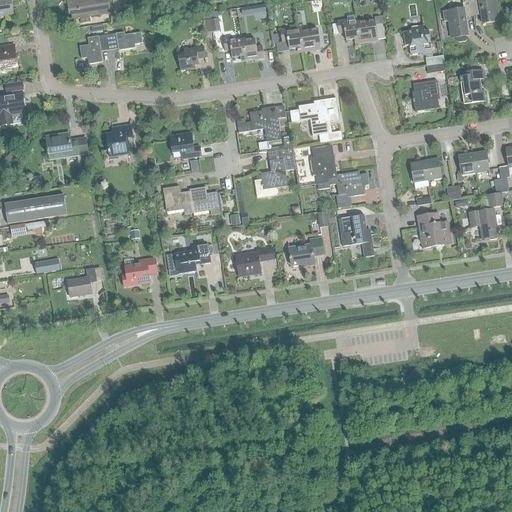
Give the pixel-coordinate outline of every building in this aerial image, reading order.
[(0,0),(0,16),(14,15),(11,0),(0,0)] [(70,20),(100,15),(111,14),(108,0),(84,0),(67,3),(70,20)] [(465,18),(473,17),(471,1),(470,0),(461,0),(464,10),(447,13),(442,13),(444,23),(448,22),(451,39),(468,37),(465,18)] [(478,0),(471,1),(473,17),(481,16),(483,25),(499,22),(495,0),(478,0)] [(374,18),(375,22),(375,26),(385,24),(384,17),(374,18)] [(210,21),(212,33),(221,32),(219,20),(210,21)] [(360,45),(359,42),(356,22),(347,23),(347,21),(337,22),(339,35),(345,34),(346,42),(354,40),(355,45),(360,45)] [(375,26),(375,22),(360,24),(360,21),(356,22),(359,42),(371,41),(371,43),(378,42),(375,26)] [(424,32),(423,27),(411,28),(411,31),(403,33),(405,46),(409,46),(411,56),(425,54),(425,56),(432,55),(428,32),(424,32)] [(303,54),(303,51),(299,31),(291,32),(290,30),(280,31),(282,43),(288,43),(289,51),(298,49),(298,54),(303,54)] [(303,33),(303,30),(299,31),(303,51),(315,49),(315,52),(321,51),(318,31),(303,33)] [(104,37),(106,48),(118,46),(119,51),(136,49),(135,45),(143,44),(141,33),(125,36),(124,33),(104,37)] [(106,48),(104,37),(87,39),(88,46),(80,48),(82,60),(87,59),(88,65),(103,63),(101,49),(106,48)] [(246,62),(246,60),(242,40),(234,41),(233,39),(223,40),(225,53),(231,52),(232,59),(241,58),(242,63),(246,62)] [(242,40),(246,60),(258,58),(258,61),(265,60),(263,47),(257,48),(256,40),(246,42),(246,39),(242,40)] [(10,53),(9,47),(0,48),(0,75),(5,74),(4,71),(18,68),(16,53),(10,53)] [(206,60),(204,48),(188,50),(189,54),(178,56),(181,73),(196,70),(195,67),(199,67),(198,61),(206,60)] [(429,59),(430,66),(444,64),(443,57),(429,59)] [(444,64),(430,66),(426,67),(428,75),(445,72),(444,64)] [(484,80),(483,71),(464,74),(465,77),(459,78),(464,105),(485,102),(483,92),(481,93),(479,81),(484,80)] [(439,101),(437,82),(413,85),(414,93),(412,94),(413,100),(412,100),(413,103),(414,103),(415,112),(439,109),(437,101),(439,101)] [(25,111),(20,83),(4,85),(6,99),(0,100),(0,126),(10,125),(8,114),(25,111)] [(299,110),(290,112),(292,123),(301,122),(310,120),(312,137),(320,135),(322,144),(328,143),(327,134),(328,134),(332,133),(330,122),(339,121),(338,112),(339,112),(338,112),(336,97),(335,97),(335,98),(318,101),(319,104),(315,105),(315,104),(298,107),(299,110)] [(286,118),(284,107),(269,109),(269,113),(266,113),(266,112),(250,114),(253,132),(265,130),(267,143),(281,141),(278,120),(286,118)] [(133,139),(131,126),(112,129),(113,134),(106,136),(110,158),(128,155),(126,140),(133,139)] [(194,148),(192,134),(170,137),(173,155),(181,153),(183,160),(202,157),(200,147),(194,148)] [(70,140),(69,135),(46,138),(47,151),(46,151),(47,156),(65,153),(67,153),(67,158),(90,155),(89,149),(79,150),(79,149),(79,148),(79,146),(78,141),(70,142),(70,140)] [(271,149),(271,152),(292,149),(290,136),(283,137),(284,147),(271,149)] [(310,159),(313,177),(316,176),(317,185),(329,184),(328,180),(337,179),(337,176),(335,167),(332,168),(330,152),(329,146),(312,148),(314,158),(310,159)] [(292,149),(271,152),(268,152),(271,173),(261,175),(262,180),(255,182),(257,199),(277,196),(276,189),(288,187),(286,171),(295,170),(292,149)] [(486,152),(472,155),(475,174),(489,172),(486,152)] [(15,160),(8,154),(0,164),(0,167),(5,172),(15,160)] [(462,176),(475,174),(472,155),(458,157),(461,175),(457,175),(458,183),(463,182),(462,176)] [(424,162),(427,181),(441,179),(438,160),(424,162)] [(413,183),(427,181),(424,162),(410,164),(413,183)] [(501,180),(510,179),(508,167),(498,168),(501,180)] [(360,176),(359,172),(337,176),(337,179),(328,180),(329,184),(317,185),(318,191),(329,189),(329,186),(337,185),(339,196),(336,196),(338,209),(352,207),(351,197),(365,195),(364,186),(369,185),(367,174),(360,176)] [(507,179),(501,180),(503,193),(509,192),(507,179)] [(503,193),(501,180),(494,181),(496,194),(503,193)] [(453,187),(455,201),(461,200),(459,186),(453,187)] [(193,214),(190,193),(181,194),(179,187),(163,190),(167,213),(184,211),(185,216),(193,214)] [(455,201),(453,187),(446,188),(449,202),(455,201)] [(190,191),(190,193),(193,214),(210,212),(211,217),(220,215),(217,193),(207,195),(206,189),(190,191)] [(504,207),(502,194),(487,196),(489,209),(504,207)] [(67,216),(63,196),(4,205),(7,225),(67,216)] [(431,204),(430,198),(416,200),(417,206),(431,204)] [(498,238),(494,210),(478,213),(478,212),(468,213),(471,229),(480,227),(483,240),(498,238)] [(329,227),(327,212),(318,214),(320,228),(329,227)] [(243,226),(249,225),(248,214),(241,215),(243,226)] [(439,224),(437,214),(417,217),(422,249),(450,245),(446,223),(439,224)] [(230,218),(232,228),(241,226),(239,216),(230,218)] [(366,230),(364,216),(338,220),(343,247),(362,245),(364,258),(374,257),(370,230),(366,230)] [(50,221),(26,224),(26,230),(51,227),(50,221)] [(130,233),(131,241),(140,240),(138,232),(130,233)] [(324,256),(321,239),(309,240),(310,246),(289,249),(292,267),(307,265),(307,267),(315,266),(313,258),(324,256)] [(211,264),(208,245),(192,248),(193,252),(166,256),(169,272),(176,271),(176,273),(177,277),(197,273),(196,267),(211,264)] [(275,261),(273,248),(257,251),(257,254),(236,257),(239,278),(261,275),(259,263),(275,261)] [(37,275),(61,271),(59,260),(35,264),(37,275)] [(141,286),(150,284),(149,275),(157,274),(155,260),(139,263),(140,265),(125,268),(126,275),(122,276),(124,288),(141,286)] [(97,284),(95,270),(86,272),(87,279),(67,282),(70,299),(91,296),(90,285),(97,284)]
